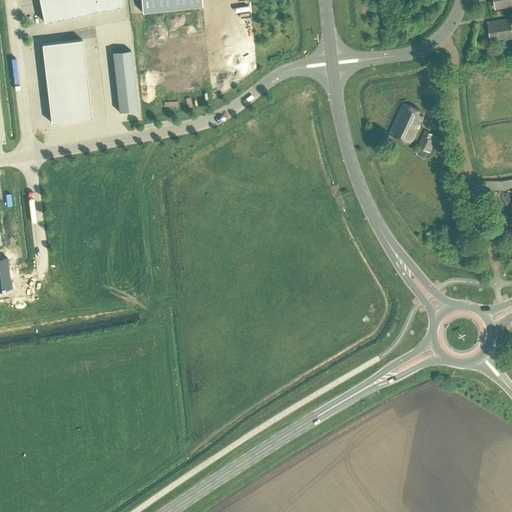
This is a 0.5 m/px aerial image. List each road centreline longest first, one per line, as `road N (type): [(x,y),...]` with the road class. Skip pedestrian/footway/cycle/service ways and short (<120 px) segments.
road 1 (unclassified): [(29,155),(195,125),(278,74),(332,61)]
road 2 (primary): [(167,511),(377,380)]
road 3 (residential): [(495,268),(460,133),(456,61),(442,37)]
road 4 (secondary): [(402,263),(358,185),(332,61)]
road 5 (unclassified): [(9,0),(29,155)]
